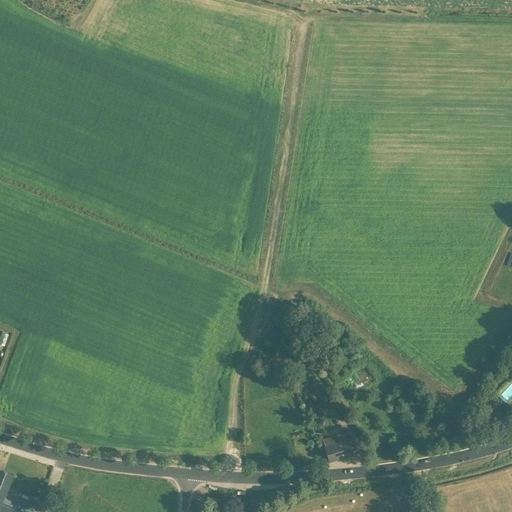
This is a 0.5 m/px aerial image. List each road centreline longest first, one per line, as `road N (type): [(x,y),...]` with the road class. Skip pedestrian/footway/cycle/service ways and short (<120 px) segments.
road 1 (tertiary): [(187,474),(319,476),(422,464),(511,441)]
road 2 (tertiary): [(187,474),(87,462),(0,438)]
